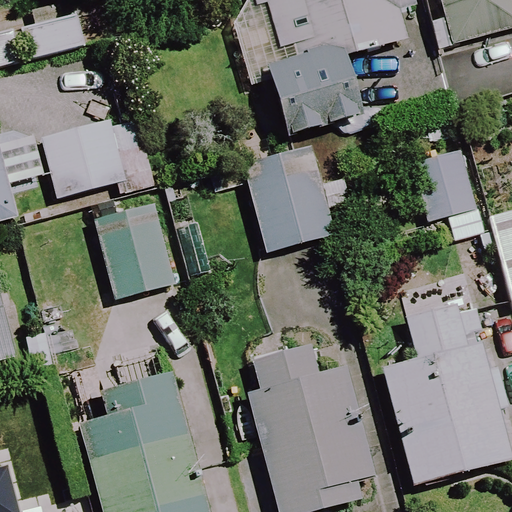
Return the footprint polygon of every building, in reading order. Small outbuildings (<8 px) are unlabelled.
[(247,91),(269,86),(274,111),(354,93),(346,58),(401,46),(395,17),(411,14),(407,0),(239,0),(226,35),(247,91)] [(432,55),(511,35),(511,0),(431,0),(438,25),(425,28),(432,55)] [(69,30),(17,40),(24,73),(76,63),(69,30)] [(0,74),(17,71),(11,44),(0,46),(0,74)] [(128,121),(37,145),(53,205),(144,182),(128,121)] [(0,229),(18,225),(9,194),(42,185),(30,142),(0,150),(0,229)] [(462,156),(409,171),(426,230),(479,215),(462,156)] [(327,248),(311,160),(245,172),(261,260),(327,248)] [(154,212),(86,227),(108,319),(175,303),(154,212)] [(511,213),(486,220),(510,319),(511,319),(511,213)] [(507,468),(467,309),(405,325),(416,369),(381,378),(409,493),(507,468)] [(0,362),(13,359),(0,310),(0,362)] [(317,385),(309,355),(251,370),(259,397),(245,401),(263,468),(236,476),(245,511),(339,511),(382,501),(360,422),(348,376),(317,385)] [(205,511),(172,383),(74,409),(100,511),(205,511)] [(87,511),(84,501),(42,511),(87,511)]
